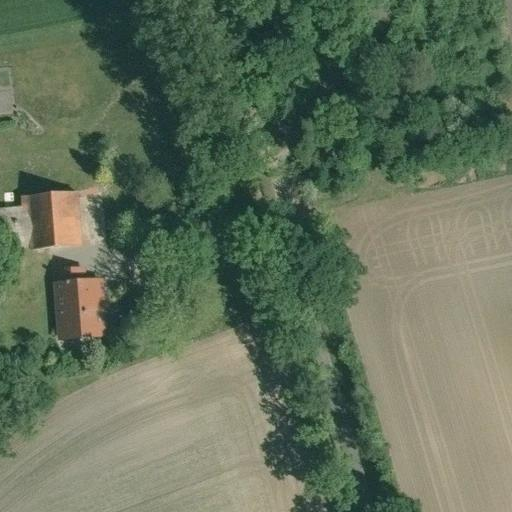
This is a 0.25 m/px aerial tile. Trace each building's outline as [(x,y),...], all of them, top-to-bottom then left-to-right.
[(86,245),(81,194),(26,197),(27,207),(31,207),(34,249),(86,245)] [(34,249),(31,207),(27,207),(0,209),(0,250),(17,250),(34,249)] [(112,338),(107,278),(90,279),(89,266),(61,268),(62,282),(58,282),(63,342),(112,338)] [(238,272),(214,284),(219,294),(243,282),(238,272)] [(49,340),(34,303),(10,313),(2,316),(17,352),(49,340)]
